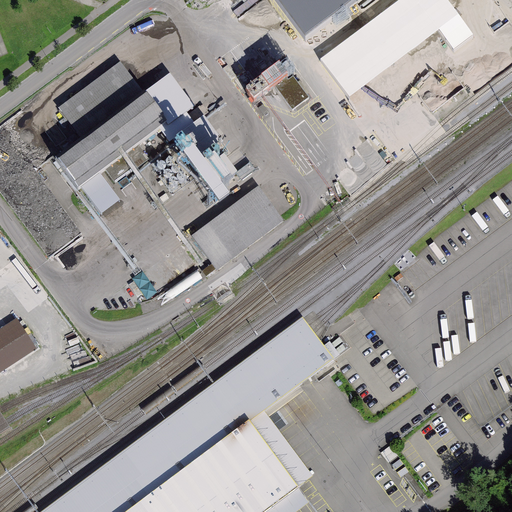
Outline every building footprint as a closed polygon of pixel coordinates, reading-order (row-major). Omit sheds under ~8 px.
[(274,0),(306,42),(362,0),(274,0)] [(412,0),(453,63),(474,50),(442,0),(412,0)] [(502,7),(486,17),(496,33),(511,23),(502,7)] [(120,64),(58,110),(82,142),(55,163),(78,193),(167,127),(120,64)] [(309,100),(294,78),(289,82),(288,81),(277,89),(293,112),(309,100)] [(235,174),(242,184),(258,174),(251,163),(235,174)] [(284,222),(259,189),(192,238),(217,272),(284,222)] [(145,302),(158,297),(147,272),(138,276),(132,264),(141,260),(137,252),(146,248),(142,238),(136,241),(134,236),(116,244),(123,259),(122,260),(127,270),(130,269),(145,302)] [(18,319),(0,330),(0,377),(39,352),(18,319)] [(301,319),(41,511),(301,511),(309,507),(297,491),(314,479),(269,418),(332,360),(313,334),(306,325),(301,319)] [(0,436),(10,430),(6,423),(0,414),(0,436)]
